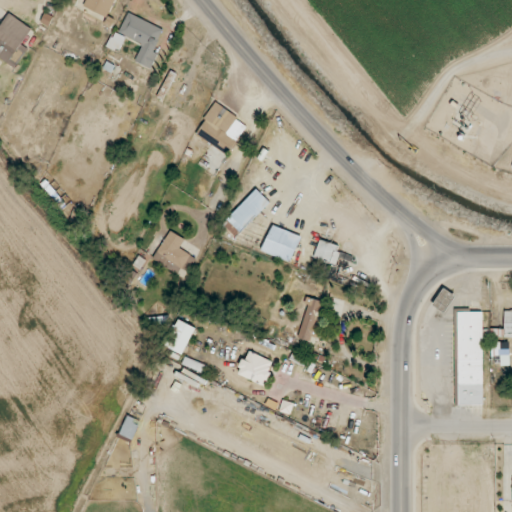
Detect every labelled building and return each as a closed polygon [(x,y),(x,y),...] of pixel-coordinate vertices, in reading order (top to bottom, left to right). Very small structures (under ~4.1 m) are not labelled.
[(108,17),(115,0),(87,0),(84,7),(108,17)] [(31,29),(9,13),(0,25),(0,57),(15,68),(28,49),(21,44),(31,29)] [(134,62),(148,68),(165,30),(127,13),(118,33),(142,44),(134,62)] [(118,52),(125,37),(114,32),(107,46),(118,52)] [(195,133),(227,155),(237,141),(226,133),(238,118),(217,103),(195,133)] [(223,225),(235,237),(242,231),(230,218),(223,225)] [(315,258),(332,264),(342,233),(324,228),(315,258)] [(180,248),(185,240),(170,231),(152,259),(178,274),(190,254),(180,248)] [(454,295),(443,289),(433,306),(445,312),(454,295)] [(320,300),(306,298),(300,340),(316,343),(319,326),(316,326),(320,300)] [(511,337),(511,310),(504,311),(504,329),(490,329),(490,337),(511,337)] [(482,312),(454,312),(456,405),(484,405),(482,312)] [(196,329),(178,318),(163,344),(182,355),(196,329)] [(509,355),(509,343),(492,343),(492,355),(509,355)] [(264,386),(275,363),(248,350),(237,374),(264,386)] [(139,422),(125,418),(120,435),(134,439),(139,422)]
